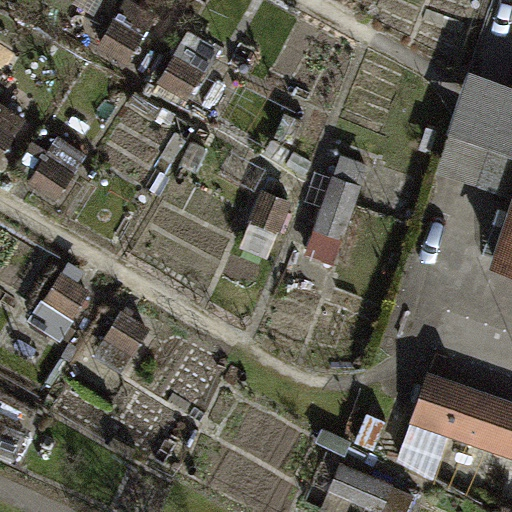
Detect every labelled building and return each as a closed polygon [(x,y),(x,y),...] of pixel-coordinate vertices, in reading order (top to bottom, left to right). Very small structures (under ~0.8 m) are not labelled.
[(124,0),(97,42),(127,60),(158,11),(141,0),(124,0)] [(158,79),(189,98),(222,46),(191,27),(158,79)] [(510,193),(487,261),(511,269),(511,85),(504,83),(471,180),(510,193)] [(0,152),(26,115),(0,96),(0,152)] [(30,182),(57,199),(86,152),(59,135),(30,182)] [(309,254),(335,262),(369,161),(343,153),(309,254)] [(400,201),(415,206),(422,182),(407,177),(400,201)] [(238,246),(268,259),(295,198),(265,185),(238,246)] [(45,296),(76,316),(94,288),(64,268),(45,296)] [(106,337),(134,352),(151,322),(124,306),(106,337)] [(511,406),(417,374),(402,417),(504,453),(511,429),(511,406)] [(130,460),(136,448),(115,436),(108,448),(130,460)] [(348,511),(355,497),(388,511),(410,511),(418,494),(343,461),(323,505),(339,511),(348,511)]
